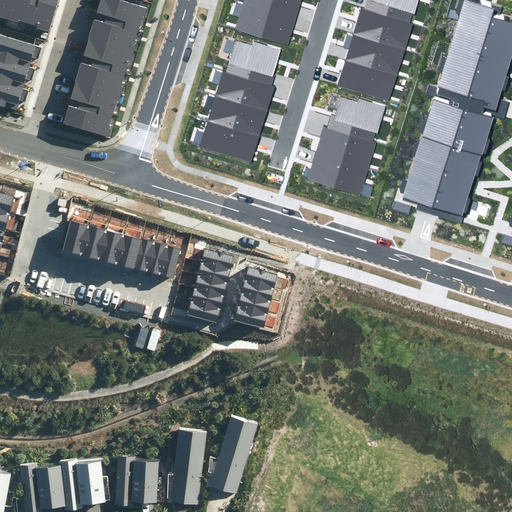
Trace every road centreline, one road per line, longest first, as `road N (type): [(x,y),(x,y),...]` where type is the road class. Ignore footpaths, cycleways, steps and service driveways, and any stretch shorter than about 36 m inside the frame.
road 1 (residential): [(133,176),(511,294)]
road 2 (residential): [(187,0),(133,176)]
road 3 (residential): [(279,162),(330,0)]
road 4 (residential): [(26,146),(73,0)]
